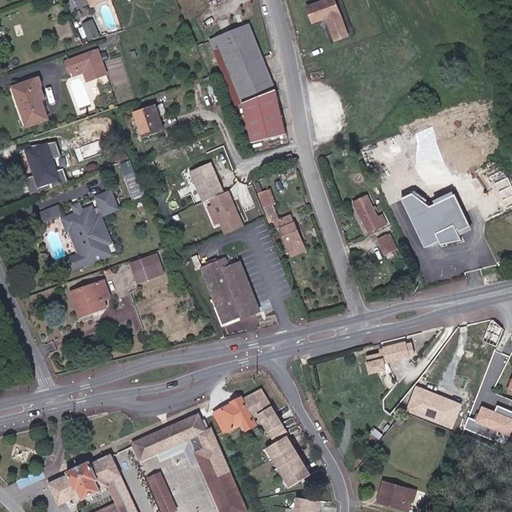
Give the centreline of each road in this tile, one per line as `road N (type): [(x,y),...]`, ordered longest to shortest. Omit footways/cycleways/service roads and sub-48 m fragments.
road 1 (unclassified): [(272,0),(304,147),(361,319)]
road 2 (primary): [(271,341),(157,363),(51,396)]
road 3 (primary): [(56,410),(168,389),(275,355)]
road 4 (tertiary): [(275,355),(337,464),(349,511)]
road 5 (primary): [(497,287),(361,319)]
road 6 (primary): [(365,333),(500,299)]
road 7 (unclassified): [(0,278),(51,396)]
